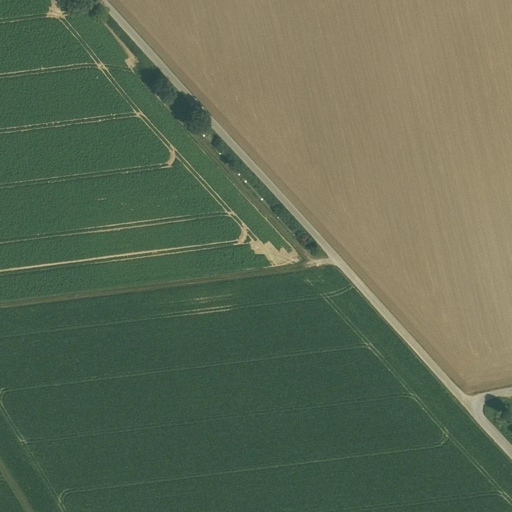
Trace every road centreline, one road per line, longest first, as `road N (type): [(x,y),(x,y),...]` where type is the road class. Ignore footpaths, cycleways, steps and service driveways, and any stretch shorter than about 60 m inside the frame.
road 1 (unclassified): [(100,0),(511,455)]
road 2 (track): [(0,304),(309,263)]
